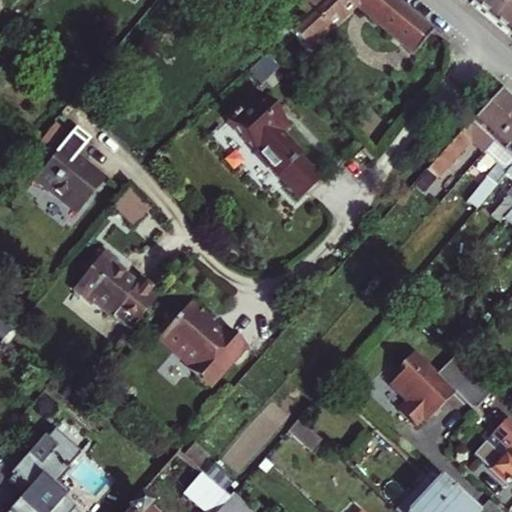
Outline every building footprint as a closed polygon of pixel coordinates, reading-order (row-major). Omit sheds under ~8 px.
[(257,0),(252,6),(273,24),(293,0),(257,0)] [(394,0),(304,0),(298,6),(306,15),(292,28),(307,45),(353,4),(414,55),(435,31),(394,0)] [(478,0),(474,5),(493,21),(511,0),(478,0)] [(511,37),(511,35),(511,0),(493,21),(511,37)] [(511,121),(511,100),(499,88),(428,167),(439,179),(473,142),(485,152),(511,121)] [(226,120),(298,199),(322,177),(282,133),(288,126),(256,91),(226,120)] [(476,210),(506,176),(511,169),(511,121),(485,152),(498,165),(466,201),(476,210)] [(63,144),(33,181),(75,215),(105,178),(63,144)] [(511,169),(506,176),(511,181),(511,189),(492,214),(501,222),(511,209),(511,169)] [(140,316),(162,287),(141,270),(137,274),(113,254),(116,250),(105,240),(102,243),(98,240),(86,254),(90,258),(65,288),(87,306),(96,296),(111,308),(119,298),(140,316)] [(173,315),(158,334),(178,349),(178,352),(193,364),(197,364),(199,375),(209,383),(216,382),(248,343),(227,326),(222,331),(217,327),(210,327),(210,321),(213,317),(192,300),(180,315),(173,315)] [(447,327),(428,308),(420,317),(440,335),(447,327)] [(495,388),(456,351),(436,373),(413,351),(398,366),(402,370),(390,383),(408,400),(399,409),(415,424),(424,415),(427,419),(454,391),(474,409),(495,388)] [(321,439),(297,417),(278,439),(293,453),(303,443),(310,450),(321,439)] [(511,425),(504,417),(470,450),(508,486),(511,481),(511,425)] [(77,454),(50,430),(47,433),(42,428),(15,458),(18,460),(3,477),(18,490),(0,509),(0,511),(72,511),(59,500),(64,495),(53,485),(65,472),(63,470),(77,454)] [(256,465),(263,457),(257,451),(249,458),(256,465)] [(214,511),(228,497),(202,474),(176,452),(159,470),(207,511),(214,511)] [(263,457),(256,465),(264,472),(271,465),(263,457)] [(473,511),(437,478),(405,511),(473,511)] [(254,511),(233,491),(228,497),(214,511),(254,511)] [(151,511),(135,498),(122,511),(151,511)]
